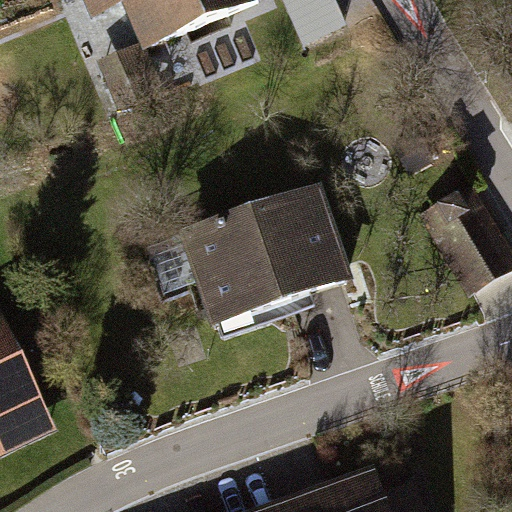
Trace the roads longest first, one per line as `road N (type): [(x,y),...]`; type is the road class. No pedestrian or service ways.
road 1 (residential): [(511,345),(110,484),(68,511)]
road 2 (residential): [(403,0),(511,171)]
